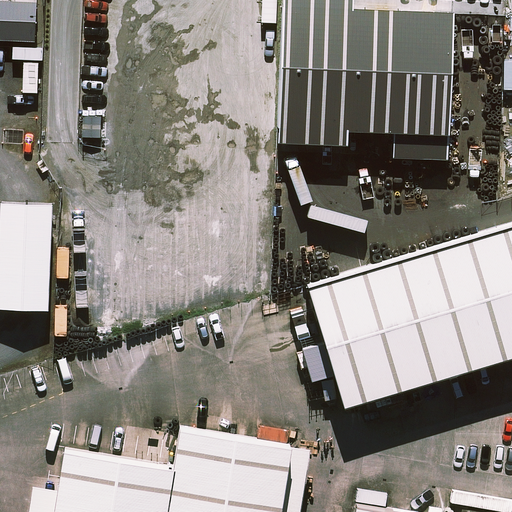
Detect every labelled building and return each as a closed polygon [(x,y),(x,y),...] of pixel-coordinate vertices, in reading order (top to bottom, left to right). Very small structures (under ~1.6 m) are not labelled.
[(286,0),(281,145),(351,148),(352,134),(395,136),(394,160),(449,161),(457,15),(357,12),(357,0),(286,0)] [(0,1),(0,41),(37,44),(39,4),(0,1)] [(40,64),(25,64),(24,94),(39,95),(40,64)] [(56,206),(4,204),(0,307),(0,310),(52,312),(56,206)] [(511,219),(309,283),(343,393),(511,340),(511,219)] [(274,511),(287,437),(171,419),(164,464),(59,448),(49,511),(274,511)] [(456,511),(349,496),(346,511),(456,511)]
